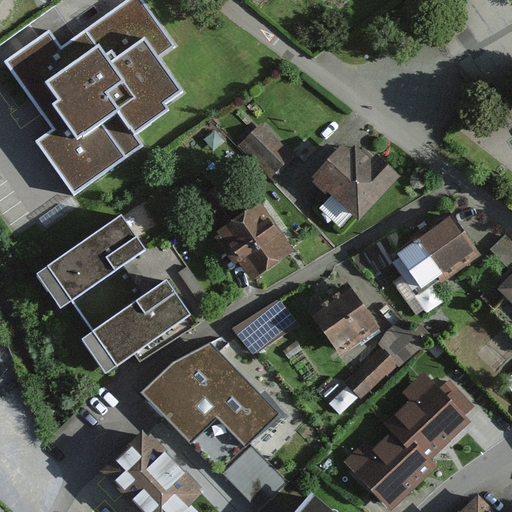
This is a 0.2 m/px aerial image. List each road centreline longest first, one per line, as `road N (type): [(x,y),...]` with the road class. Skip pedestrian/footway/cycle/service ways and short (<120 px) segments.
road 1 (residential): [(60,511),(114,412),(148,368),(340,263),(463,183)]
road 2 (residential): [(463,183),(225,0)]
